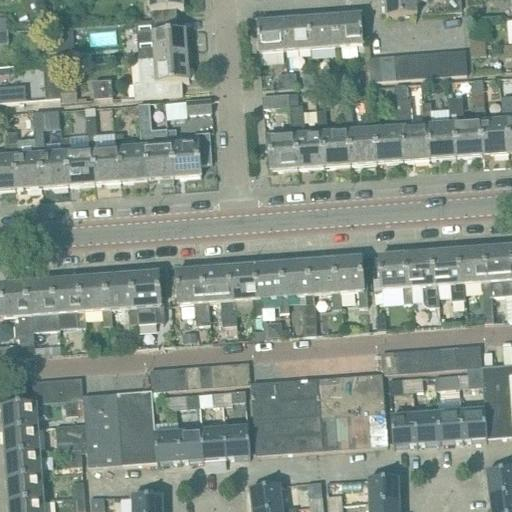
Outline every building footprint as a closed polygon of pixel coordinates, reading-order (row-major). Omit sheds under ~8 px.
[(182,0),(149,0),(151,13),(152,25),(177,23),(176,11),(184,11),(182,0)] [(384,0),(386,20),(417,18),(415,3),(424,3),(428,2),(427,0),(384,0)] [(445,0),(447,15),(462,14),(460,0),(445,0)] [(481,0),(466,0),(467,8),(482,7),(481,0)] [(361,18),(334,20),(337,50),(363,48),(361,18)] [(334,20),(309,22),(311,52),(337,50),(334,20)] [(309,22),(283,24),(285,54),(311,52),(309,22)] [(152,25),(136,26),(138,63),(187,59),(185,33),(178,34),(177,23),(152,25)] [(283,24),(257,25),(259,56),(285,54),(283,24)] [(0,47),(8,47),(7,34),(0,34),(0,47)] [(485,42),(470,43),(471,51),(485,50),(485,42)] [(485,50),(471,51),(471,54),(471,60),(486,59),(485,50)] [(465,54),(453,55),(454,79),(466,78),(465,54)] [(453,55),(441,56),(442,80),(454,79),(453,55)] [(441,56),(429,57),(431,81),(442,80),(441,56)] [(429,57),(417,58),(419,82),(431,81),(429,57)] [(417,58),(405,59),(407,83),(419,82),(417,58)] [(189,85),(187,59),(138,63),(140,86),(134,87),(135,101),(182,97),(181,85),(189,85)] [(405,59),(393,60),(395,84),(407,83),(405,59)] [(381,60),(369,61),(371,85),(383,84),(381,60)] [(393,60),(381,60),(383,84),(395,84),(393,60)] [(347,72),(338,73),(340,88),(348,87),(347,72)] [(338,73),(330,73),(331,88),(340,88),(338,73)] [(302,74),(303,90),(314,90),(313,74),(302,74)] [(295,76),(287,77),(288,92),(297,91),(295,76)] [(287,77),(277,77),(278,92),(288,92),(287,77)] [(93,85),(94,103),(112,102),(111,84),(93,85)] [(78,89),(59,90),(60,106),(79,104),(78,89)] [(0,92),(0,106),(20,106),(19,92),(0,92)] [(263,113),(289,110),(289,97),(262,100),(263,113)] [(511,100),(501,101),(503,124),(506,124),(509,158),(511,157),(511,100)] [(187,117),(212,116),(211,103),(186,105),(187,117)] [(396,104),(395,105),(397,132),(401,132),(403,165),(430,164),(427,130),(423,130),(412,131),(410,103),(408,104),(396,104)] [(462,103),(448,104),(450,128),(454,128),(456,162),(482,160),(480,126),(476,126),(464,127),(462,103)] [(423,130),(427,130),(430,164),(456,162),(454,128),(450,128),(432,130),(431,106),(422,107),(423,130)] [(149,108),(138,109),(141,151),(145,151),(148,184),(160,184),(160,188),(174,187),(174,183),(171,149),(168,149),(166,133),(151,135),(149,108)] [(295,110),(290,110),(292,139),(292,140),(295,140),(298,173),(324,171),(322,138),(318,138),(301,140),(300,135),(304,131),(303,109),(295,110)] [(96,111),(97,136),(111,135),(109,110),(96,111)] [(480,126),(482,160),(509,158),(506,124),(503,124),(485,126),(484,110),(475,111),(476,126),(480,126)] [(344,136),(348,136),(351,169),(377,167),(374,134),(371,134),(353,135),(352,112),(343,113),(344,136)] [(316,115),(318,138),(322,138),(324,171),(351,169),(348,136),(344,136),(327,137),(325,114),(316,115)] [(59,115),(33,116),(35,143),(44,142),(43,134),(60,133),(59,115)] [(374,134),(377,167),(403,165),(401,132),(397,132),(380,134),(379,118),(370,119),(371,134),(374,134)] [(95,119),(86,120),(89,155),(92,155),(95,188),(121,186),(119,153),(115,153),(98,154),(95,119)] [(171,149),(174,183),(201,180),(200,168),(212,167),(210,137),(195,138),(196,147),(177,148),(176,133),(166,133),(168,149),(171,149)] [(123,137),(114,137),(115,153),(119,153),(121,186),(148,184),(145,151),(141,151),(124,152),(123,137)] [(292,140),(292,139),(268,141),(268,142),(265,142),(266,154),(269,154),(271,175),(298,173),(295,140),(292,140)] [(70,141),(61,141),(62,157),(66,156),(68,190),(95,188),(92,155),(89,155),(71,156),(70,141)] [(44,142),(35,143),(36,159),(40,158),(42,192),(68,190),(66,156),(62,157),(45,158),(44,142)] [(35,143),(8,145),(9,161),(13,160),(16,194),(42,192),(40,158),(36,159),(35,143)] [(13,160),(9,161),(0,161),(0,195),(16,194),(13,160)] [(511,265),(511,250),(485,252),(487,286),(491,285),(492,300),(511,298),(511,265)] [(487,286),(485,252),(458,254),(461,288),(464,287),(482,286),(484,327),(494,326),(492,300),(491,285),(487,286)] [(434,290),(438,289),(450,288),(451,305),(466,304),(464,287),(461,288),(458,254),(432,256),(434,290)] [(434,290),(432,256),(406,258),(408,292),(412,291),(423,290),(424,306),(425,308),(427,310),(428,310),(430,311),(440,310),(439,305),(438,289),(434,290)] [(404,307),(413,307),(412,291),(408,292),(406,258),(379,260),(381,293),(403,292),(404,307)] [(337,297),(340,296),(358,295),(359,311),(368,310),(366,282),(363,282),(361,261),(334,263),(337,297)] [(333,313),(342,312),(340,296),(337,297),(334,263),(308,265),(311,299),(314,298),(331,297),(333,313)] [(288,300),(300,299),(303,340),(317,339),(314,298),(311,299),(308,265),(282,267),(284,301),(288,300)] [(258,303),(261,302),(279,301),(280,317),(289,316),(288,300),(284,301),(282,267),(255,269),(258,303)] [(231,304),(235,304),(252,303),(254,319),(263,318),(261,302),(258,303),(255,269),(229,271),(231,304)] [(223,328),(237,327),(235,304),(231,304),(229,271),(203,273),(205,306),(209,306),(221,305),(223,328)] [(197,326),(210,325),(209,306),(205,306),(203,273),(176,275),(178,308),(196,307),(197,326)] [(158,276),(131,278),(134,311),(138,311),(139,327),(165,325),(163,297),(160,297),(158,276)] [(134,311),(131,278),(105,280),(108,313),(111,313),(129,312),(130,327),(139,327),(138,311),(134,311)] [(105,280),(79,282),(81,315),(85,315),(102,314),(103,329),(112,329),(111,313),(108,313),(105,280)] [(77,331),(86,331),(85,315),(81,315),(79,282),(53,284),(55,317),(59,317),(76,316),(77,331)] [(53,284),(26,286),(29,319),(32,319),(33,334),(60,333),(59,317),(55,317),(53,284)] [(18,321),(20,349),(0,350),(0,362),(35,360),(33,334),(32,319),(29,319),(26,286),(0,287),(0,298),(2,322),(18,321)] [(385,321),(376,322),(377,335),(386,334),(385,321)] [(481,371),(480,349),(467,350),(469,372),(481,371)] [(467,372),(469,372),(467,350),(455,351),(457,373),(467,372)] [(444,374),(457,373),(455,351),(443,352),(444,374)] [(432,375),(444,374),(443,352),(430,353),(432,375)] [(420,376),(432,375),(430,353),(418,354),(420,376)] [(407,377),(420,376),(418,354),(405,355),(407,377)] [(395,377),(407,377),(405,355),(393,356),(395,377)] [(382,378),(395,377),(393,356),(381,357),(382,378)] [(238,389),(250,388),(249,366),(236,367),(238,389)] [(236,367),(224,368),(226,390),(238,389),(236,367)] [(213,391),(226,390),(224,368),(212,369),(213,391)] [(483,390),(484,412),(486,443),(511,441),(511,368),(481,371),(483,390)] [(212,369),(199,370),(201,392),(213,391),(212,369)] [(189,393),(201,392),(199,370),(187,371),(189,393)] [(187,371),(175,372),(176,393),(189,393),(187,371)] [(467,378),(458,379),(459,392),(483,390),(481,371),(469,372),(467,372),(467,378)] [(164,394),(176,393),(175,372),(162,373),(164,394)] [(150,374),(151,395),(164,394),(162,373),(150,374)] [(382,378),(316,383),(322,457),(387,452),(382,378)] [(448,379),(435,380),(436,394),(449,393),(459,392),(458,379),(448,379)] [(422,381),(412,382),(413,395),(423,395),(422,381)] [(71,405),(77,404),(82,404),(82,400),(83,400),(81,382),(69,383),(71,405)] [(403,396),(413,395),(412,382),(402,383),(403,396)] [(65,405),(71,405),(69,383),(57,384),(58,406),(65,405)] [(289,459),(322,457),(316,383),(283,386),(289,459)] [(34,407),(36,407),(46,407),(45,384),(32,385),(34,407)] [(45,384),(46,407),(58,406),(57,384),(45,384)] [(256,462),(289,459),(283,386),(251,388),(256,462)] [(154,430),(151,395),(117,398),(122,470),(157,467),(154,430)] [(231,396),(221,396),(222,410),(232,409),(232,407),(246,406),(245,395),(231,396)] [(212,410),(222,410),(221,396),(211,397),(212,410)] [(122,470),(117,398),(83,400),(82,400),(82,404),(84,428),(87,456),(88,473),(122,470)] [(185,399),(176,400),(177,413),(178,413),(186,412),(199,411),(199,410),(198,398),(185,399)] [(167,414),(176,413),(176,400),(166,401),(167,414)] [(77,404),(71,405),(65,405),(67,420),(79,419),(77,404)] [(3,435),(38,432),(36,407),(34,407),(1,410),(3,435)] [(487,445),(486,443),(484,412),(461,414),(463,446),(487,445)] [(440,448),(463,446),(461,414),(438,416),(440,448)] [(417,450),(440,448),(438,416),(415,417),(417,450)] [(393,451),(417,450),(415,417),(391,419),(393,451)] [(84,428),(55,430),(57,455),(69,454),(81,453),(81,457),(87,456),(84,428)] [(178,428),(154,430),(157,467),(157,469),(181,467),(178,435),(178,428)] [(250,462),(248,430),(224,432),(226,464),(250,462)] [(5,458),(40,456),(38,432),(3,435),(5,458)] [(226,464),(224,432),(201,433),(203,466),(226,464)] [(203,466),(201,433),(178,435),(181,467),(203,466)] [(81,453),(69,454),(70,468),(70,471),(82,470),(82,467),(81,457),(81,453)] [(40,456),(5,458),(6,482),(42,480),(40,456)] [(511,472),(485,476),(488,500),(511,496),(511,472)] [(42,480),(6,482),(8,506),(44,504),(42,480)] [(368,507),(400,506),(400,482),(367,483),(368,507)] [(72,489),(73,502),(85,501),(84,488),(72,489)] [(249,494),(250,511),(283,511),(281,490),(249,494)] [(511,511),(511,496),(488,500),(489,511),(511,511)] [(329,510),(342,509),(341,499),(328,500),(329,510)] [(131,511),(163,511),(163,500),(131,501),(131,511)] [(322,500),(309,502),(310,511),(323,510),(322,500)] [(85,511),(85,501),(73,502),(73,511),(85,511)]
